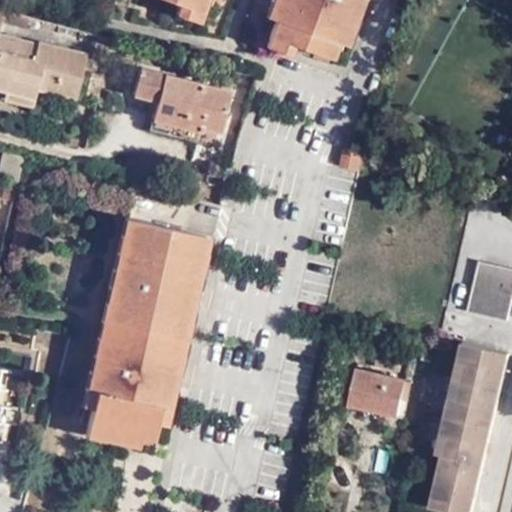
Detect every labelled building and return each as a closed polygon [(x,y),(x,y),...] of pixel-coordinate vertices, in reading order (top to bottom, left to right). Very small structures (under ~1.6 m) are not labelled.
[(152,0),(152,1),(180,10),(182,6),(205,14),(209,0),(152,0)] [(271,0),(260,33),(283,40),(282,44),(311,54),(312,49),(335,57),(354,0),(271,0)] [(33,47),(0,39),(0,89),(1,90),(6,91),(10,76),(35,83),(34,87),(71,97),(82,55),(34,44),(33,47)] [(101,60),(107,42),(94,39),(90,57),(101,60)] [(154,102),(160,75),(138,70),(132,96),(154,102)] [(225,91),(160,75),(154,102),(150,121),(182,128),(184,122),(198,125),(219,129),(225,91)] [(6,91),(1,90),(0,95),(0,99),(29,106),(34,87),(35,83),(10,76),(6,91)] [(97,81),(87,78),(84,93),(93,97),(97,81)] [(249,80),(240,78),(233,102),(242,105),(249,80)] [(144,129),(145,108),(133,107),(132,128),(144,129)] [(195,140),(198,125),(184,122),(182,128),(150,121),(148,131),(195,140)] [(362,148),(356,147),(343,145),(339,164),(357,168),(362,148)] [(0,175),(15,180),(21,153),(5,148),(0,169),(0,175)] [(203,234),(126,217),(79,421),(103,427),(103,432),(137,439),(139,434),(158,438),(203,234)] [(467,311),(506,322),(511,296),(511,268),(479,260),(467,311)] [(450,502),(448,511),(453,511),(470,511),(509,354),(462,342),(441,429),(446,430),(441,453),(431,497),(450,502)] [(407,376),(357,365),(350,400),(400,411),(407,376)] [(446,430),(441,429),(436,451),(441,453),(446,430)] [(429,506),(448,511),(450,502),(431,497),(429,506)]
